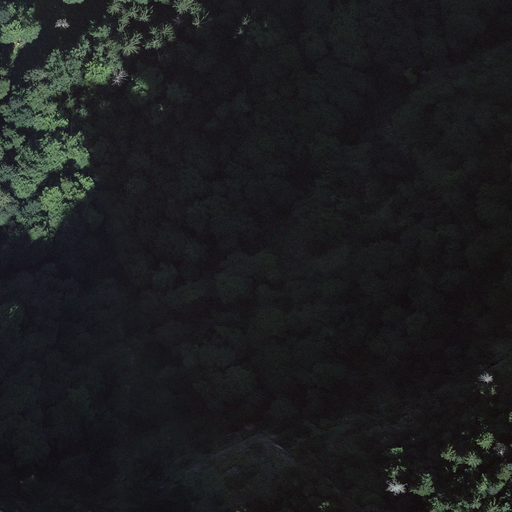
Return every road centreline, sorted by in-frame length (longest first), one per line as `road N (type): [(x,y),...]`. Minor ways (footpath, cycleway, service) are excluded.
road 1 (motorway): [(304,511),(37,0)]
road 2 (motorway): [(0,157),(188,511)]
